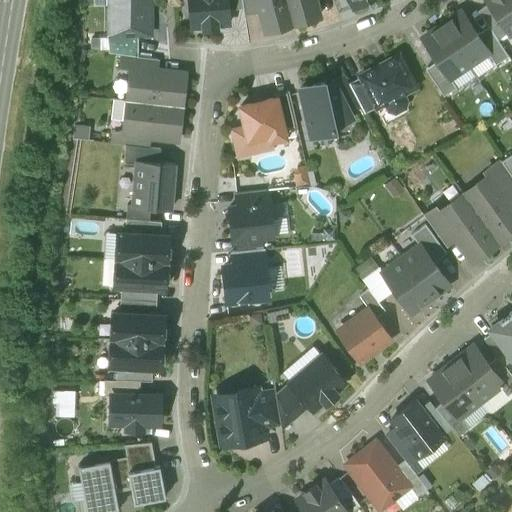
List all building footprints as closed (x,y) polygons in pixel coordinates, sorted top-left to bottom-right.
[(149,0),(109,0),(109,33),(137,33),(149,33),(149,0)] [(188,0),(191,25),(202,24),(202,28),(217,27),(217,23),(228,22),(227,8),(226,0),(188,0)] [(226,0),(227,8),(242,7),(241,0),(226,0)] [(241,0),(242,7),(243,13),(259,9),(256,0),(241,0)] [(256,0),(259,9),(265,29),(292,22),(285,0),(256,0)] [(285,0),(292,22),(319,14),(314,0),(285,0)] [(511,0),(485,0),(487,3),(507,32),(508,34),(511,31),(511,0)] [(507,32),(487,3),(477,9),(488,26),(497,39),(507,32)] [(476,34),(461,11),(441,24),(468,65),(487,52),(488,52),(476,34)] [(468,65),(441,24),(422,37),(437,59),(449,78),(450,77),(468,65)] [(497,39),(488,26),(476,34),(488,52),(487,52),(495,64),(508,55),(497,39)] [(137,33),(109,33),(106,33),(108,51),(121,53),(137,55),(137,33)] [(137,55),(121,53),(120,67),(129,68),(130,67),(156,70),(157,58),(137,56),(137,55)] [(398,54),(359,74),(360,76),(376,106),(384,101),(402,93),(415,86),(398,54)] [(449,78),(437,59),(425,67),(443,95),(456,86),(450,77),(449,78)] [(156,70),(130,67),(129,68),(126,99),(181,105),(185,73),(156,70)] [(348,82),(343,73),(331,79),(332,82),(334,82),(348,109),(359,104),(348,82)] [(376,106),(360,76),(348,82),(359,104),(363,112),(376,106)] [(324,80),(300,86),(311,134),(335,129),(324,84),(324,80)] [(348,109),(334,82),(332,82),(324,84),(334,127),(352,118),(350,115),(350,114),(348,109)] [(288,90),(274,93),(274,97),(276,97),(283,128),(296,125),(288,90)] [(402,93),(384,101),(388,109),(395,111),(404,106),(405,100),(402,93)] [(274,97),(261,100),(262,102),(254,103),(254,102),(240,105),(244,125),(247,138),(268,133),(270,139),(271,139),(284,135),(283,128),(276,97),(274,97)] [(181,105),(126,99),(122,130),(122,131),(148,134),(178,137),(181,105)] [(268,133),(247,138),(244,125),(231,128),(237,155),(273,147),(271,139),(270,139),(268,133)] [(148,134),(122,131),(122,130),(113,129),(111,141),(125,143),(147,146),(148,134)] [(147,146),(125,143),(123,164),(135,165),(136,159),(159,161),(160,147),(147,146)] [(511,152),(511,153),(501,160),(511,176),(511,152)] [(159,161),(136,159),(135,165),(132,203),(132,205),(150,207),(170,209),(173,162),(159,161)] [(511,176),(501,160),(500,159),(485,170),(488,174),(489,174),(507,199),(511,194),(511,176)] [(511,206),(507,199),(489,174),(488,174),(462,192),(498,242),(511,231),(511,206)] [(267,188),(235,192),(237,205),(269,202),(267,188)] [(437,210),(436,211),(455,236),(472,260),(498,242),(462,192),(437,210)] [(269,202),(237,205),(229,205),(232,238),(236,238),(259,236),(272,234),(269,202)] [(150,207),(132,205),(132,203),(126,203),(125,217),(149,219),(150,207)] [(455,236),(436,211),(437,210),(434,206),(424,214),(445,244),(455,236)] [(149,219),(125,217),(124,232),(160,234),(161,220),(149,219)] [(445,251),(424,223),(411,233),(419,244),(420,243),(432,261),(445,251)] [(124,232),(117,231),(115,257),(115,258),(166,261),(168,235),(160,234),(124,232)] [(259,236),(236,238),(237,250),(260,247),(259,236)] [(432,261),(420,243),(419,244),(400,256),(430,297),(448,283),(432,261)] [(237,250),(230,251),(232,264),(264,261),(262,247),(260,247),(237,250)] [(115,257),(103,256),(101,283),(113,284),(115,258),(115,257)] [(430,297),(400,256),(379,272),(392,289),(409,312),(430,297)] [(166,261),(115,258),(113,284),(157,286),(165,287),(166,261)] [(232,264),(222,265),(225,299),(267,295),(264,261),(232,264)] [(368,287),(377,300),(392,289),(379,272),(375,266),(360,277),(368,287)] [(157,286),(121,284),(120,298),(156,300),(157,286)] [(377,300),(368,287),(358,294),(367,307),(375,317),(384,310),(377,300)] [(156,300),(120,298),(119,312),(155,314),(156,300)] [(367,307),(337,329),(359,359),(389,337),(375,317),(367,307)] [(511,309),(490,327),(492,330),(507,349),(511,356),(511,309)] [(119,312),(112,311),(110,337),(161,340),(163,314),(155,314),(119,312)] [(507,349),(492,330),(483,337),(497,356),(507,349)] [(161,340),(110,337),(109,363),(116,364),(152,366),(160,366),(161,340)] [(487,363),(473,344),(451,361),(480,399),(499,385),(502,382),(487,363)] [(321,353),(289,380),(308,404),(312,408),(322,399),(324,402),(337,391),(335,388),(344,380),(321,353)] [(511,375),(497,356),(487,363),(502,382),(499,385),(506,394),(511,389),(511,375)] [(451,361),(428,378),(444,399),(458,416),(460,415),(480,399),(451,361)] [(152,366),(116,364),(115,379),(140,380),(151,380),(152,366)] [(140,394),(140,380),(103,379),(103,394),(140,394)] [(289,380),(275,392),(280,421),(281,428),(308,404),(289,380)] [(237,390),(234,394),(219,397),(215,402),(222,442),(236,440),(236,442),(241,445),(248,444),(251,440),(251,438),(264,435),(262,424),(257,391),(256,386),(237,390)] [(274,388),(257,391),(262,424),(280,421),(275,392),(274,388)] [(159,396),(111,394),(110,421),(126,422),(126,428),(142,428),(143,423),(158,423),(159,396)] [(442,436),(414,399),(390,417),(397,425),(418,453),(418,454),(442,436)] [(458,416),(444,399),(435,406),(457,435),(468,426),(460,415),(458,416)] [(418,453),(397,425),(385,434),(404,459),(406,461),(418,453)] [(375,440),(345,463),(377,505),(379,504),(384,505),(391,499),(391,495),(392,495),(392,494),(407,482),(395,466),(375,440)] [(150,441),(123,443),(126,455),(127,455),(129,470),(155,465),(150,441)] [(126,455),(77,464),(86,511),(103,511),(118,509),(114,485),(129,482),(127,470),(129,470),(127,455),(126,455)] [(406,461),(404,459),(395,466),(407,482),(417,495),(426,487),(406,461)] [(129,470),(127,470),(129,482),(133,502),(165,496),(159,465),(155,465),(129,470)] [(339,476),(327,483),(347,511),(359,504),(339,476)] [(347,511),(327,483),(324,479),(315,484),(315,483),(304,491),(305,492),(296,498),(305,511),(347,511)]
